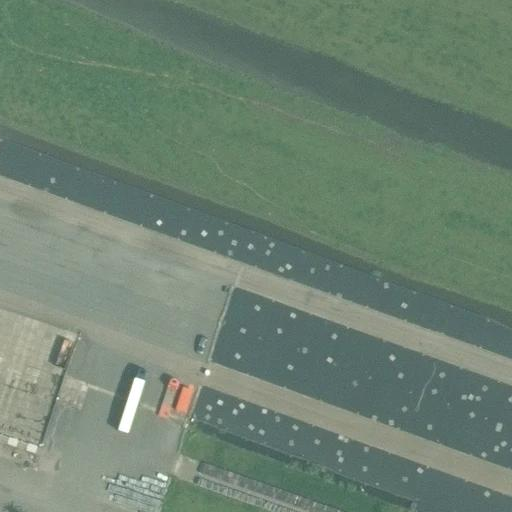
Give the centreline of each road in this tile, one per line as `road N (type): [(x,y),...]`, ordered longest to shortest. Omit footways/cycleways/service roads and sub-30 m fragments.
road 1 (unknown): [(511,340),(155,226)]
road 2 (unknown): [(155,226),(70,487)]
road 3 (unknown): [(155,226),(0,193)]
